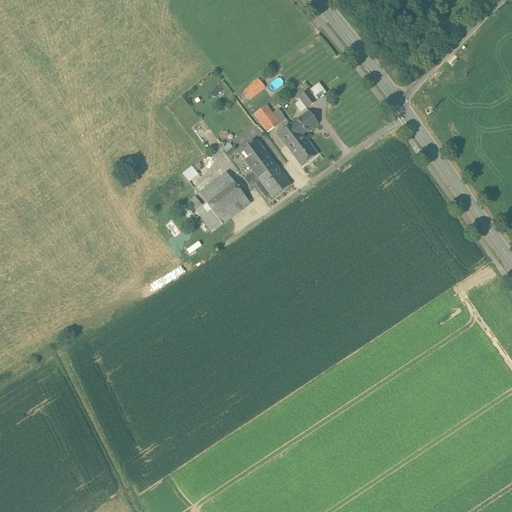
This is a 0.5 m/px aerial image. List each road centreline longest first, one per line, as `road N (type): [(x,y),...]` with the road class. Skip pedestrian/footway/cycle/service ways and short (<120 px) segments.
road 1 (tertiary): [(398,100),(511,262)]
road 2 (unclassified): [(502,0),(398,100)]
road 3 (tertiary): [(317,0),(398,100)]
